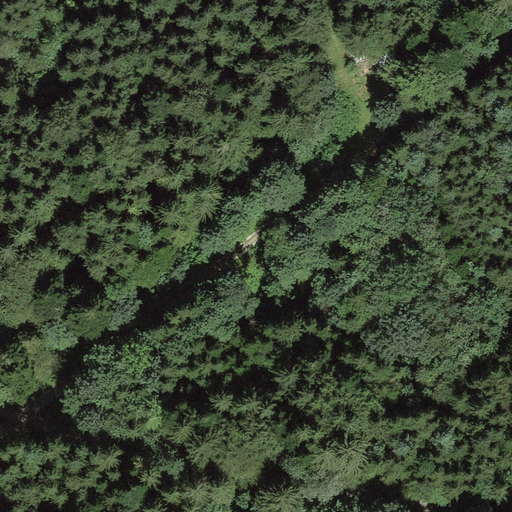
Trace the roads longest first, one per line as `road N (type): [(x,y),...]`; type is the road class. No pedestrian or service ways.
road 1 (track): [(511,44),(0,429)]
road 2 (track): [(511,505),(292,481),(0,414)]
